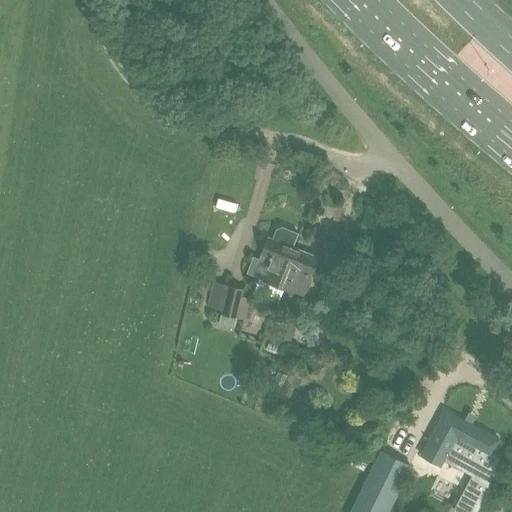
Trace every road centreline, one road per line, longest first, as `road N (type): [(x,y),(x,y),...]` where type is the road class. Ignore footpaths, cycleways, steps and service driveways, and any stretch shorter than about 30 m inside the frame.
road 1 (unclassified): [(266,0),(388,153),(511,281)]
road 2 (track): [(272,137),(140,94),(108,50),(99,0)]
road 3 (primary): [(344,0),(511,155)]
